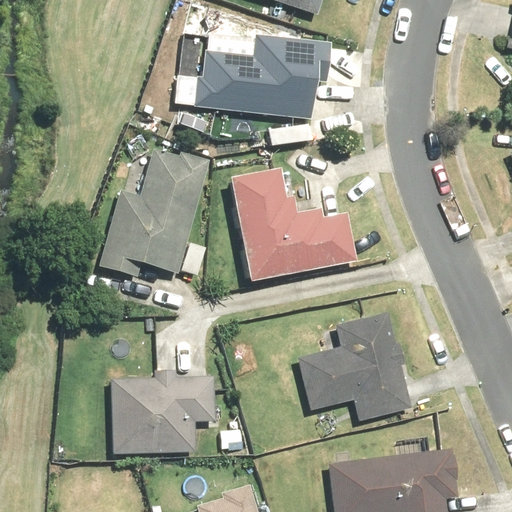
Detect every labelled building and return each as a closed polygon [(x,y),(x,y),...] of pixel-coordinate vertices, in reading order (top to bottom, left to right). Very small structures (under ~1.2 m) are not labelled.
[(264,0),(314,16),(319,0),(264,0)] [(190,81),(187,112),(307,121),(309,102),(321,103),(326,45),(249,39),(247,59),(198,55),(196,81),(190,81)] [(274,121),(228,117),(227,136),(273,140),(274,121)] [(173,271),(207,155),(176,147),(175,152),(148,144),(135,191),(114,185),(92,263),(134,275),(138,261),(173,271)] [(277,161),(223,171),(243,275),(354,254),(345,208),(318,213),(316,202),(294,206),(291,189),(283,191),(277,161)] [(337,343),(294,353),(308,407),(350,396),(355,418),(408,405),(397,362),(403,361),(398,341),(393,342),(384,310),(332,323),(337,343)] [(151,374),(106,376),(108,451),(191,449),(190,417),(212,417),(211,373),(172,374),(172,366),(150,366),(151,374)] [(240,432),(215,431),(214,450),(239,451),(240,432)] [(450,446),(324,460),(329,511),(444,511),(443,497),(455,496),(450,446)] [(256,511),(247,477),(214,486),(216,495),(191,502),(193,511),(256,511)]
